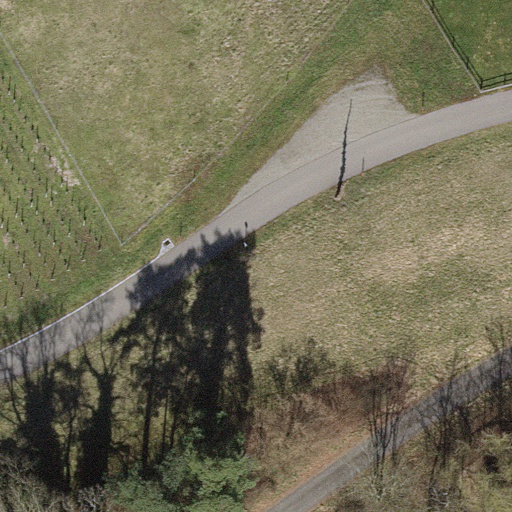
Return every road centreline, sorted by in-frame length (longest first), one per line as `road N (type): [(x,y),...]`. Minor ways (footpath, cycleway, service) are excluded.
road 1 (unclassified): [(0,369),(332,165),(511,107)]
road 2 (unclassified): [(511,370),(304,511)]
